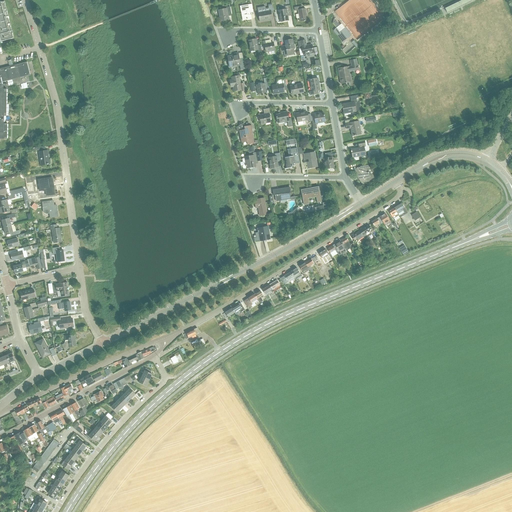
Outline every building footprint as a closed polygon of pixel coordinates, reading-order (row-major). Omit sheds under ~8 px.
[(0,0),(0,41),(14,38),(13,38),(12,33),(10,34),(10,32),(12,31),(11,31),(10,26),(9,27),(8,24),(10,24),(10,23),(10,24),(8,19),(7,19),(6,17),(9,16),(8,16),(7,12),(5,12),(4,10),(7,9),(6,9),(5,4),(3,5),(2,3),(5,2),(2,2),(0,2),(0,0)] [(460,0),(446,6),(448,11),(472,0),(460,0)] [(250,13),(253,13),(251,4),(240,7),(242,21),(246,20),(247,20),(251,20),(250,13)] [(287,15),(291,15),(290,5),(285,6),(285,10),(279,11),(281,22),(288,20),(287,15)] [(257,9),(258,13),(260,21),(267,20),(272,19),(271,14),(274,13),(272,6),(268,6),(269,8),(266,9),(265,7),(257,9)] [(298,11),(300,22),(307,21),(305,9),(302,9),(302,6),(294,8),(294,11),(298,11)] [(228,14),(231,14),(230,7),(227,8),(227,9),(218,11),(220,22),(229,20),(228,14)] [(334,31),(342,42),(351,36),(341,24),(336,28),(334,31)] [(257,50),(258,53),(261,52),(260,45),(258,46),(256,39),(249,40),(251,51),(257,50)] [(292,40),(285,41),(286,46),(282,47),(283,52),(284,52),(285,57),(288,56),(288,54),(295,53),(292,40)] [(264,44),(266,52),(274,51),(273,43),(266,44),(265,41),(263,42),(263,45),(264,44)] [(305,41),(298,42),(299,49),(302,49),(304,56),(306,56),(306,54),(313,53),(312,45),(306,46),(305,41)] [(230,68),(240,66),(241,70),(245,69),(243,59),(241,59),(240,60),(239,59),(238,53),(234,54),(234,55),(228,57),(230,68)] [(351,66),(348,67),(338,69),(341,84),(351,82),(349,72),(358,70),(357,65),(356,59),(350,60),(351,66)] [(0,142),(0,139),(7,139),(7,124),(4,124),(4,116),(7,116),(7,89),(7,84),(2,84),(2,82),(13,80),(14,86),(30,82),(28,76),(30,76),(30,75),(27,76),(24,63),(26,62),(13,65),(12,60),(9,60),(10,66),(0,68),(0,142)] [(242,91),(245,91),(244,84),(241,84),(239,76),(231,78),(232,80),(230,81),(231,87),(233,87),(234,91),(241,90),(242,91)] [(283,88),(286,87),(285,79),(281,79),(282,84),(272,86),(273,95),(284,93),(283,88)] [(318,83),(319,83),(318,79),(309,80),(311,92),(310,92),(310,95),(318,94),(318,91),(319,90),(318,83)] [(257,86),(258,94),(266,93),(265,88),(264,84),(257,86)] [(290,86),(291,95),(303,93),(302,84),(290,86)] [(358,112),(357,106),(356,99),(351,100),(351,104),(347,105),(347,104),(342,105),(344,114),(358,112)] [(264,110),(264,114),(260,115),(261,124),(270,123),(269,114),(270,114),(269,109),(264,110)] [(276,115),(276,117),(276,118),(277,124),(287,122),(288,127),(292,126),(291,119),(288,119),(287,112),(282,113),(282,114),(276,115)] [(308,122),(312,122),(311,114),(307,115),(307,112),(296,114),(298,122),(308,120),(308,122)] [(312,122),(313,130),(317,129),(316,124),(325,122),(323,114),(317,115),(317,114),(314,115),(315,121),(312,122)] [(351,131),(352,137),(361,135),(358,121),(349,123),(349,124),(345,124),(346,129),(351,128),(351,131)] [(248,142),(248,144),(254,143),(251,126),(244,127),(244,123),(236,128),(237,131),(240,131),(242,143),(248,142)] [(369,147),(377,145),(376,139),(368,140),(369,147)] [(364,147),(366,147),(365,143),(358,145),(359,148),(351,149),(353,158),(365,156),(364,147)] [(48,159),(48,156),(47,151),(45,151),(44,149),(45,149),(45,146),(32,148),(32,151),(39,150),(41,165),(51,164),(50,159),(48,159)] [(298,157),(298,156),(297,148),(289,149),(290,154),(291,156),(291,157),(285,158),(287,169),(292,168),(292,166),(295,166),(294,161),(299,160),(298,157)] [(370,152),(370,156),(370,157),(371,157),(371,160),(377,159),(377,156),(379,156),(378,151),(370,152)] [(250,156),(244,157),(246,169),(255,167),(255,164),(254,162),(257,161),(257,162),(260,161),(262,161),(261,152),(252,153),(253,156),(250,156)] [(275,154),(275,156),(275,157),(269,158),(271,168),(278,167),(277,161),(281,160),(279,153),(275,154)] [(317,167),(315,156),(314,153),(303,155),(304,160),(309,159),(309,162),(307,162),(308,168),(317,167)] [(325,154),(325,156),(325,157),(328,157),(328,159),(324,160),(325,169),(334,168),(331,153),(325,154)] [(372,168),(370,168),(368,165),(361,167),(355,171),(357,174),(356,174),(359,178),(358,179),(363,186),(375,177),(372,174),(374,173),(374,172),(374,170),(373,169),(372,168)] [(49,190),(50,195),(55,195),(54,186),(53,186),(52,178),(38,180),(40,191),(49,190)] [(290,192),(290,187),(273,190),(274,196),(275,196),(276,201),(290,199),(290,198),(289,192),(290,192)] [(317,203),(321,202),(318,187),(301,190),(304,205),(309,204),(308,199),(316,197),(317,203)] [(258,206),(259,216),(267,214),(264,198),(257,200),(255,201),(256,206),(258,206)] [(58,216),(57,208),(54,208),(53,206),(54,206),(53,201),(47,202),(47,204),(42,204),(43,212),(46,214),(50,214),(50,218),(58,216)] [(394,208),(396,212),(398,215),(400,218),(407,213),(404,208),(401,204),(394,208)] [(9,205),(0,207),(0,212),(0,213),(10,211),(9,205)] [(291,213),(288,213),(288,216),(298,214),(297,208),(291,213)] [(394,208),(388,211),(392,217),(395,216),(395,217),(398,215),(396,212),(394,208)] [(420,217),(417,212),(412,215),(415,221),(420,217)] [(2,220),(4,227),(11,225),(10,219),(16,217),(15,214),(6,216),(7,219),(2,220)] [(385,214),(379,217),(383,223),(384,224),(390,221),(385,214)] [(383,223),(379,217),(371,222),(374,226),(379,223),(380,224),(383,223)] [(11,225),(4,227),(5,234),(10,233),(11,236),(20,234),(19,231),(16,231),(15,225),(11,225)] [(52,230),(54,243),(62,242),(60,228),(57,228),(57,225),(51,226),(51,230),(52,230)] [(370,233),(369,232),(372,230),(369,225),(366,227),(363,229),(362,228),(362,230),(360,229),(360,231),(359,231),(363,237),(370,233)] [(258,228),(260,241),(270,240),(268,227),(258,228)] [(363,237),(359,231),(354,234),(351,236),(354,241),(357,239),(358,241),(363,237)] [(352,247),(349,241),(346,237),(341,240),(347,250),(352,247)] [(7,241),(9,248),(19,246),(17,238),(7,241)] [(334,249),(335,250),(337,253),(345,249),(340,241),(335,244),(337,247),(334,249)] [(56,254),(57,262),(64,262),(63,250),(60,251),(60,248),(52,248),(53,255),(56,254)] [(319,254),(323,260),(326,258),(325,256),(328,254),(326,250),(319,254)] [(11,254),(12,261),(24,258),(22,251),(11,254)] [(308,267),(310,270),(311,273),(313,271),(311,268),(314,266),(313,264),(313,263),(311,259),(305,263),(308,267)] [(21,263),(21,265),(14,267),(15,273),(23,271),(22,268),(28,267),(27,262),(21,263)] [(308,267),(305,263),(299,266),(304,274),(310,270),(308,267)] [(296,279),(296,280),(302,276),(297,268),(291,272),(294,276),(295,279),(296,279)] [(284,276),(281,278),(284,284),(286,284),(286,285),(290,283),(288,280),(294,276),(291,272),(284,276)] [(280,285),(277,280),(270,285),(272,289),(272,290),(280,285)] [(60,291),(61,297),(69,296),(67,283),(59,284),(56,285),(52,286),(54,294),(57,294),(56,292),(60,291)] [(262,290),(265,294),(272,289),(270,285),(262,290)] [(20,292),(22,300),(35,297),(34,289),(20,292)] [(260,291),(254,294),(257,299),(258,301),(259,303),(263,301),(261,298),(264,297),(260,291)] [(257,299),(254,294),(244,301),(248,307),(258,301),(257,299)] [(48,305),(58,304),(59,310),(65,309),(65,311),(71,310),(70,302),(61,303),(61,300),(48,302),(48,305)] [(239,304),(232,308),(235,313),(236,314),(239,312),(240,313),(245,310),(241,303),(239,304)] [(32,310),(31,307),(24,309),(27,319),(34,317),(32,310)] [(235,313),(232,308),(223,314),(225,319),(228,317),(229,319),(236,314),(235,313)] [(50,316),(44,318),(44,317),(37,319),(38,322),(35,323),(36,325),(29,326),(30,334),(42,331),(40,322),(50,319),(50,316)] [(67,327),(73,326),(72,319),(60,320),(60,317),(50,318),(51,327),(53,326),(53,322),(59,321),(60,328),(67,328),(67,327)] [(0,336),(1,336),(1,334),(8,332),(6,325),(0,326),(0,336)] [(183,334),(186,339),(199,333),(197,328),(186,333),(183,334)] [(69,347),(76,346),(74,335),(67,336),(68,341),(67,341),(64,344),(62,345),(64,351),(69,348),(69,347)] [(35,343),(42,358),(51,354),(43,339),(35,343)] [(155,351),(153,347),(141,352),(143,356),(151,353),(150,352),(155,351)] [(130,366),(132,364),(131,363),(138,360),(139,361),(144,358),(143,356),(141,352),(137,354),(138,355),(128,359),(130,362),(128,363),(130,366)] [(12,353),(7,355),(9,363),(15,360),(12,353)] [(7,355),(1,358),(4,365),(5,368),(8,367),(6,364),(9,363),(7,355)] [(170,359),(173,364),(179,362),(178,361),(176,356),(175,356),(170,359)] [(145,368),(141,377),(149,380),(152,374),(150,373),(151,371),(145,368)] [(93,377),(95,382),(103,378),(101,373),(93,377)] [(90,374),(83,377),(84,378),(80,380),(84,388),(88,386),(94,383),(90,374)] [(129,375),(124,378),(127,384),(132,381),(129,375)] [(149,380),(141,377),(139,382),(146,386),(149,380)] [(74,392),(72,389),(70,384),(65,387),(61,388),(61,389),(63,392),(62,392),(63,393),(64,396),(69,394),(71,393),(74,392)] [(130,388),(125,393),(131,399),(136,394),(130,388)] [(102,397),(103,396),(101,392),(93,396),(96,400),(97,400),(98,402),(103,399),(102,397)] [(65,398),(64,396),(63,393),(55,397),(57,402),(64,398),(65,399),(65,398)] [(125,393),(120,398),(126,404),(131,399),(125,393)] [(46,401),(46,402),(49,406),(56,402),(54,397),(47,400),(47,401),(46,401)] [(27,404),(29,408),(42,403),(40,398),(27,404)] [(78,401),(83,410),(85,415),(93,411),(91,408),(87,410),(85,406),(87,405),(83,398),(78,401)] [(120,398),(116,402),(122,408),(126,404),(120,398)] [(71,405),(79,418),(85,415),(83,410),(80,411),(81,413),(79,413),(77,410),(79,408),(76,402),(71,405)] [(122,408),(116,402),(111,407),(117,413),(122,408)] [(63,410),(67,416),(69,419),(72,424),(75,420),(79,418),(71,405),(63,410)] [(15,411),(16,411),(18,416),(21,414),(22,415),(23,415),(26,420),(28,419),(24,412),(22,407),(15,411)] [(64,415),(62,410),(56,413),(63,424),(65,423),(62,416),(64,415)] [(18,416),(16,411),(11,413),(17,426),(22,423),(18,416)] [(62,425),(63,424),(56,413),(50,416),(54,424),(58,422),(59,422),(58,423),(61,428),(63,426),(62,425)] [(105,416),(101,421),(107,427),(112,422),(105,416)] [(97,426),(103,432),(107,427),(101,421),(99,420),(95,425),(97,426)] [(36,424),(41,433),(44,438),(46,437),(43,431),(46,429),(45,427),(41,421),(36,424)] [(72,426),(74,427),(73,427),(76,430),(76,429),(81,433),(83,430),(78,427),(80,424),(76,421),(72,426)] [(47,426),(51,432),(56,429),(52,422),(47,426)] [(29,428),(33,434),(36,439),(39,437),(41,441),(45,439),(44,438),(41,433),(40,433),(39,431),(38,431),(35,425),(29,428)] [(97,426),(92,431),(99,437),(103,432),(97,426)] [(28,437),(33,434),(29,428),(24,430),(28,437)] [(99,437),(92,431),(91,429),(85,436),(91,441),(92,439),(94,442),(99,437)] [(20,433),(14,436),(20,446),(24,444),(23,443),(25,442),(28,440),(23,432),(20,433)] [(20,446),(14,436),(9,439),(12,446),(16,444),(17,446),(20,452),(20,451),(24,457),(26,456),(20,446)] [(76,446),(83,451),(86,446),(80,441),(81,440),(78,438),(76,442),(78,443),(76,446)] [(16,459),(12,452),(9,447),(6,449),(4,446),(4,447),(1,443),(0,443),(0,452),(4,459),(6,464),(10,461),(16,471),(20,468),(17,462),(16,459)] [(72,447),(70,450),(72,451),(79,456),(80,454),(83,451),(76,446),(74,449),(72,447)] [(14,451),(12,452),(16,459),(17,462),(20,461),(14,451)] [(72,451),(68,456),(75,461),(79,456),(72,451)] [(75,461),(68,456),(64,461),(65,462),(62,465),(61,464),(61,465),(68,470),(70,466),(75,461)] [(36,464),(32,469),(38,472),(41,468),(36,464)] [(58,476),(66,481),(69,475),(62,471),(58,476)] [(53,481),(62,487),(66,481),(58,476),(57,475),(53,481)] [(51,484),(53,485),(51,487),(58,492),(62,487),(53,481),(51,484)] [(58,492),(51,487),(48,493),(55,497),(58,492)] [(26,495),(24,497),(28,499),(33,491),(29,489),(26,495)] [(38,501),(37,505),(44,509),(47,503),(38,498),(36,500),(38,501)]
